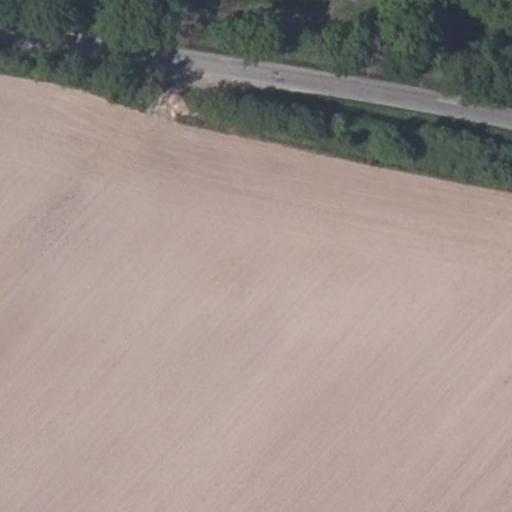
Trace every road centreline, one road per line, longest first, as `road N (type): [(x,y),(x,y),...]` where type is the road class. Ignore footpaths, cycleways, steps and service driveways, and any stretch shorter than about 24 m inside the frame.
road 1 (unclassified): [(0,35),(511,119)]
road 2 (track): [(234,70),(287,112),(511,166)]
